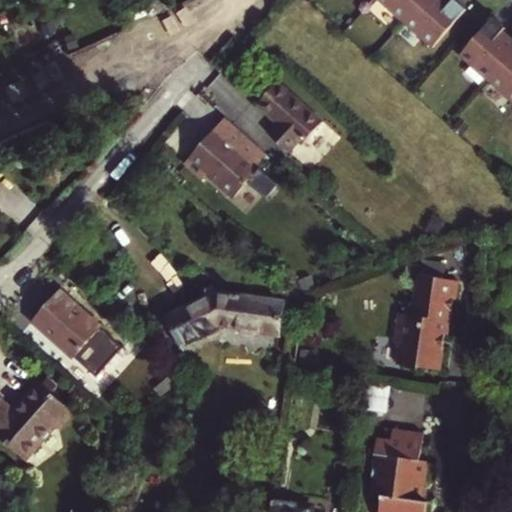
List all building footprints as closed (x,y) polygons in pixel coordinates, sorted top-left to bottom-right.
[(379,0),(433,47),(467,9),(457,0),(452,0),(449,4),(444,0),(379,0)] [(460,54),(488,80),(511,100),(511,37),(509,34),(506,38),(501,34),(504,30),(506,27),(494,16),(460,54)] [(272,135),(281,143),(292,153),(302,142),(306,145),(326,123),(281,84),(261,106),(282,124),(272,135)] [(270,155),(228,118),(187,165),(204,179),(209,173),(237,199),(263,170),(260,167),(270,155)] [(465,167),(451,182),(459,190),(473,174),(465,167)] [(427,263),(424,277),(447,281),(450,267),(427,263)] [(462,283),(447,281),(424,277),(423,285),(420,285),(416,310),(414,318),(411,317),(403,316),(398,345),(403,346),(400,365),(442,373),(462,283)] [(172,318),(184,346),(222,328),(241,331),(243,336),(257,337),(261,334),(279,336),(284,319),(282,319),(283,305),(249,300),(249,298),(219,296),(217,290),(206,294),(210,301),(172,318)] [(78,359),(103,330),(63,293),(37,323),(78,359)] [(391,413),(395,385),(369,382),(365,409),(391,413)] [(40,383),(31,392),(66,423),(75,414),(40,383)] [(66,423),(31,392),(12,413),(0,401),(0,439),(25,462),(56,429),(59,431),(66,423)] [(381,439),(373,493),(369,511),(429,511),(431,501),(426,500),(432,462),(424,461),(428,435),(390,429),(388,440),(381,439)] [(140,473),(122,472),(122,487),(140,487),(140,473)] [(9,511),(10,497),(0,496),(0,511),(9,511)] [(317,511),(315,511),(315,506),(278,501),(276,511),(317,511)]
